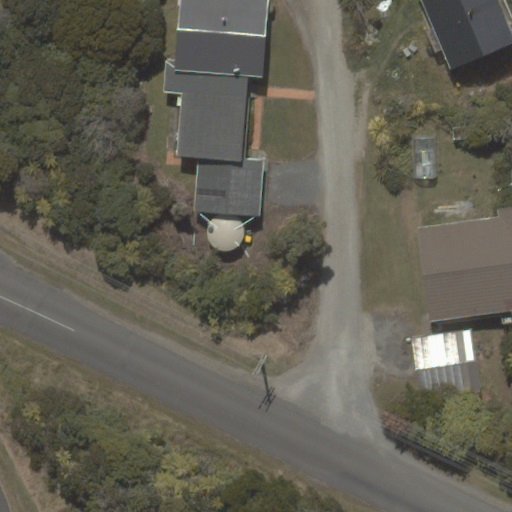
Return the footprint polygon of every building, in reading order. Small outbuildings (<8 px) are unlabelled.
[(269,0),(180,0),(175,59),(166,58),(163,92),(181,94),(181,97),(177,97),(176,106),(181,106),(176,155),(198,157),(193,211),(260,217),(265,159),(242,157),(250,76),(263,77),(269,0)] [(420,0),(432,28),(427,31),(435,52),(442,49),(451,71),(511,44),(511,31),(498,0),(420,0)] [(436,137),(413,138),(414,178),(437,177),(436,137)] [(511,206),(497,209),(498,217),(418,227),(428,323),(511,311),(511,206)] [(483,394),(473,328),(411,337),(421,403),(483,394)]
